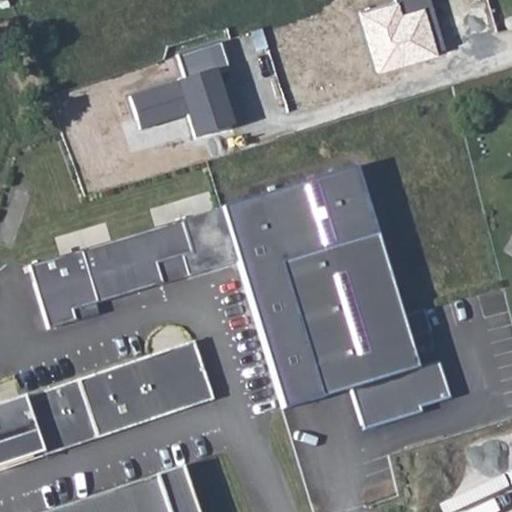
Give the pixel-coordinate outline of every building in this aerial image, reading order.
[(428,0),(393,0),(394,3),(361,13),(378,71),(444,51),(428,0)] [(220,44),(177,57),(184,81),(131,96),(141,128),(189,114),(196,138),(235,126),(218,71),(227,69),(220,44)] [(381,431),(383,436),(421,424),(420,419),(450,410),(436,362),(413,369),(404,337),(426,331),(419,308),(397,315),(353,166),(219,209),(235,261),(283,422),(350,401),(362,437),(381,431)] [(219,209),(24,264),(43,330),(84,318),(80,304),(235,261),(219,209)] [(176,400),(206,391),(190,339),(19,392),(18,388),(0,394),(0,456),(144,411),(145,416),(178,406),(176,400)] [(208,396),(206,391),(176,400),(178,406),(208,396)] [(0,460),(145,416),(144,411),(0,456),(0,460)] [(364,442),(383,436),(381,431),(362,437),(364,442)] [(191,511),(177,469),(49,511),(191,511)]
